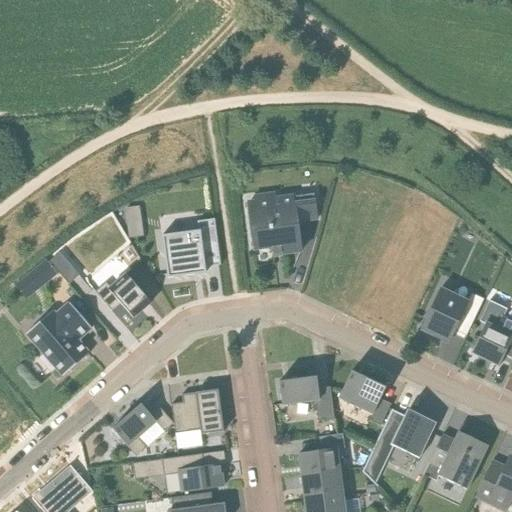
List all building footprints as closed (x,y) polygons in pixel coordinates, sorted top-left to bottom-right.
[(254,202),(248,203),(254,249),(271,247),(272,254),(281,253),(281,254),(301,251),(297,221),(316,219),(314,199),(301,201),(300,196),(275,199),(274,194),(253,197),(254,202)] [(198,231),(161,236),(167,279),(205,274),(205,268),(220,266),(214,219),(197,222),(198,231)] [(59,253),(49,262),(68,285),(79,276),(59,253)] [(26,276),(37,290),(56,275),(45,261),(26,276)] [(106,283),(95,293),(111,311),(120,304),(133,319),(151,304),(125,275),(110,288),(106,283)] [(439,290),(420,330),(442,340),(448,343),(452,335),(453,331),(466,337),(483,300),(471,294),(467,303),(439,290)] [(52,312),(26,334),(43,354),(38,359),(50,373),(55,368),(63,377),(89,354),(77,341),(91,328),(69,303),(55,315),(52,312)] [(503,357),(511,361),(511,324),(500,319),(495,330),(484,325),(470,355),(498,369),(503,357)] [(338,397),(372,414),(369,420),(380,425),(390,404),(379,399),(384,387),(350,371),(338,397)] [(317,422),(334,419),(329,388),(317,389),(316,377),(278,382),(281,405),(315,401),(317,422)] [(21,408),(0,383),(0,429),(5,425),(3,423),(21,408)] [(182,403),(171,405),(175,434),(200,430),(200,435),(223,432),(217,390),(181,395),(182,403)] [(124,419),(112,429),(135,457),(146,448),(137,438),(155,422),(164,432),(173,424),(157,406),(148,414),(140,405),(124,419)] [(391,410),(362,472),(374,485),(376,487),(377,486),(375,484),(393,447),(415,457),(419,459),(435,424),(415,414),(407,410),(404,416),(393,411),(393,410),(391,410)] [(442,435),(422,475),(436,482),(438,477),(466,490),(487,446),(470,438),(458,432),(456,437),(454,441),(442,435)] [(320,451),(298,454),(301,476),(339,471),(336,449),(344,448),(343,435),(318,438),(320,451)] [(202,456),(162,461),(164,477),(179,475),(182,497),(210,493),(222,491),(219,465),(204,467),(202,456)] [(491,461),(475,497),(506,511),(511,500),(511,457),(510,457),(509,457),(508,458),(506,462),(504,467),(491,461)] [(143,464),(133,465),(135,481),(145,480),(143,464)] [(70,466),(32,498),(43,511),(68,511),(92,492),(70,466)] [(342,493),(339,471),(301,476),(304,498),(342,493)] [(424,489),(427,482),(421,479),(418,487),(424,489)] [(374,485),(365,486),(366,493),(375,492),(374,485)] [(212,505),(210,493),(182,497),(181,497),(171,498),(172,510),(168,511),(225,511),(224,503),(212,505)] [(344,511),(342,493),(304,498),(305,511),(344,511)]
